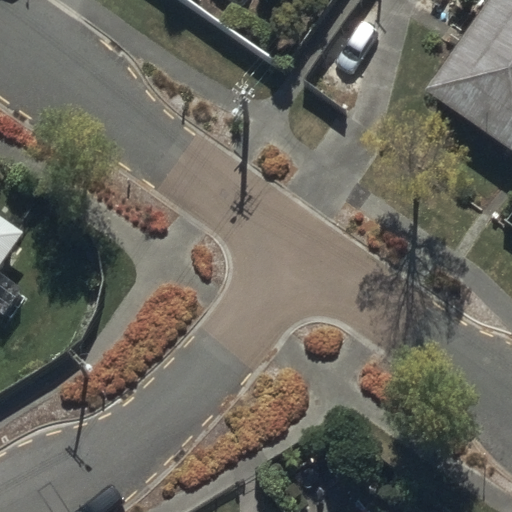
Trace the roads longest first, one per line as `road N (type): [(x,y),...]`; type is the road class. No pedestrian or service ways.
road 1 (residential): [(18,511),(132,443),(183,396),(296,253)]
road 2 (residential): [(0,42),(296,253)]
road 3 (residential): [(296,253),(511,400)]
